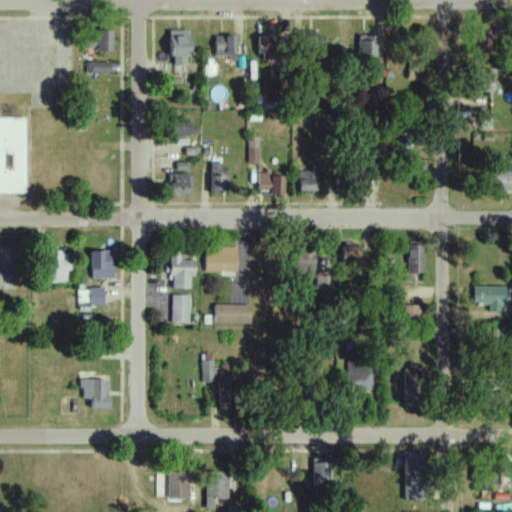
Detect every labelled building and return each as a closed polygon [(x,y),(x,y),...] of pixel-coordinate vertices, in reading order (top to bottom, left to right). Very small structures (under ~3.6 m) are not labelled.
[(112,30),(93,30),(93,51),(112,51),(112,30)] [(190,30),(171,30),(171,56),(190,56),(190,30)] [(303,32),(303,57),(320,57),(320,32),(303,32)] [(215,56),(234,56),(234,35),(215,35),(215,56)] [(282,36),(273,36),(273,56),(282,56),(282,36)] [(358,36),(358,60),(374,60),(374,36),(358,36)] [(423,81),(423,60),(407,60),(407,81),(423,81)] [(110,63),(94,63),(94,73),(110,73),(110,63)] [(473,70),(473,92),(492,92),(492,70),(473,70)] [(385,114),(385,133),(413,133),(413,114),(385,114)] [(0,194),(25,194),(26,118),(0,118),(0,194)] [(167,134),(189,134),(189,119),(167,119),(167,134)] [(211,194),(230,194),(230,163),(211,163),(211,194)] [(484,193),(511,192),(511,163),(484,164),(484,193)] [(349,167),(349,194),(367,194),(367,167),(349,167)] [(298,192),(315,192),(315,172),(298,172),(298,192)] [(259,173),(259,195),(278,195),(278,173),(259,173)] [(190,194),(190,174),(169,174),(169,194),(190,194)] [(408,274),(424,274),(424,245),(408,245),(408,274)] [(343,272),(363,272),(363,247),(343,247),(343,272)] [(237,273),(237,249),(206,249),(206,273),(237,273)] [(91,279),(114,279),(114,251),(91,251),(91,279)] [(48,283),(67,283),(67,252),(48,252),(48,283)] [(193,260),(181,260),(181,252),(170,252),(170,289),(193,289),(193,260)] [(289,282),(315,282),(315,252),(289,252),(289,282)] [(317,295),(333,295),(333,273),(317,273),(317,295)] [(506,309),(506,287),(473,287),(473,309),(506,309)] [(78,306),(104,306),(104,288),(78,288),(78,306)] [(190,296),(171,296),(171,324),(190,324),(190,296)] [(215,324),(251,324),(251,306),(215,306),(215,324)] [(402,326),(421,326),(421,306),(402,306),(402,326)] [(505,330),(492,330),(492,339),(505,339),(505,330)] [(97,345),(84,345),(84,360),(97,360),(97,345)] [(201,363),(204,383),(216,382),(213,361),(201,363)] [(305,401),(320,401),(320,370),(305,370),(305,401)] [(405,404),(421,404),(421,370),(405,370),(405,404)] [(234,410),(234,376),(219,376),(219,410),(234,410)] [(110,410),(110,379),(81,379),(81,401),(91,401),(91,410),(110,410)] [(504,409),(504,379),(476,379),(476,409),(504,409)] [(404,500),(424,500),(424,452),(404,452),(404,500)] [(313,459),(313,484),(331,484),(331,459),(313,459)] [(495,487),(495,462),(476,462),(476,487),(495,487)] [(188,472),(165,472),(165,499),(188,499),(188,472)] [(228,472),(206,472),(206,509),(214,509),(214,499),(228,499),(228,472)]
